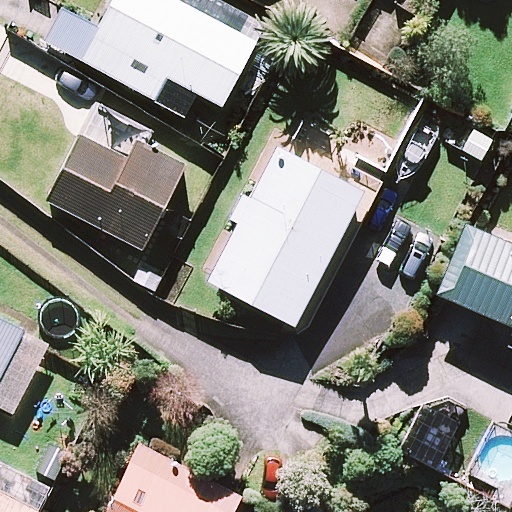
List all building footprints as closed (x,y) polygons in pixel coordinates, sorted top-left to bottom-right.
[(244,16),(213,0),(117,0),(85,63),(155,100),(167,78),(224,108),(257,44),(235,33),(244,16)] [(447,119),(425,108),(403,152),(425,163),(447,119)] [(189,167),(93,115),(48,200),(143,252),(189,167)] [(231,222),(240,227),(211,282),(296,327),(365,196),(280,151),(254,200),(245,196),(231,222)] [(447,298),(511,327),(511,329),(503,348),(511,352),(511,242),(479,227),(447,298)] [(50,347),(0,321),(0,407),(14,414),(50,347)] [(237,511),(243,500),(141,449),(109,511),(237,511)] [(38,511),(49,491),(0,467),(0,511),(38,511)]
